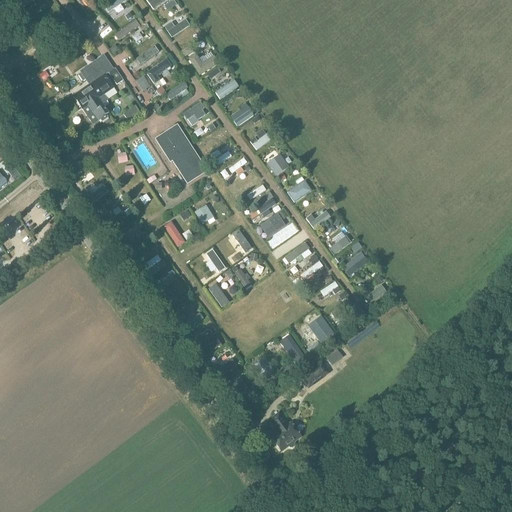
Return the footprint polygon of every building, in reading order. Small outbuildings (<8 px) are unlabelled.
[(124,10),(132,4),(128,0),(110,0),(106,4),(112,12),(120,5),(124,10)] [(145,0),(153,10),(167,0),(145,0)] [(135,21),(114,36),(118,42),(139,27),(135,21)] [(171,39),(189,27),(185,21),(174,28),(171,24),(165,29),(171,39)] [(192,45),(177,53),(180,59),(195,50),(192,45)] [(154,47),(136,60),(140,66),(158,53),(154,47)] [(194,70),(199,77),(219,64),(214,57),(203,64),(196,55),(188,60),(194,70)] [(115,69),(111,72),(102,58),(75,76),(78,80),(81,77),(88,87),(72,98),(86,118),(92,114),(97,122),(108,115),(97,100),(112,89),(104,77),(108,73),(117,86),(124,82),(115,69)] [(156,78),(171,67),(166,60),(147,74),(154,85),(159,82),(156,78)] [(45,72),(39,76),(43,81),(49,77),(45,72)] [(201,79),(207,89),(219,82),(214,72),(201,79)] [(233,81),(215,94),(220,101),(238,88),(233,81)] [(183,83),(165,95),(169,101),(188,89),(183,83)] [(144,85),(136,90),(142,99),(150,94),(144,85)] [(180,107),(188,102),(184,96),(177,101),(180,107)] [(201,111),(204,109),(200,104),(182,116),(186,121),(193,116),(197,121),(205,116),(201,111)] [(250,111),(233,122),(237,127),(253,116),(250,111)] [(238,136),(254,124),(250,118),(234,131),(238,136)] [(221,126),(195,143),(204,157),(230,140),(221,126)] [(187,186),(206,173),(176,127),(155,141),(170,164),(172,162),(187,186)] [(267,135),(252,146),(256,151),(271,140),(267,135)] [(228,153),(213,162),(216,167),(231,158),(228,153)] [(118,166),(128,163),(125,154),(116,156),(118,166)] [(279,156),(266,165),(275,178),(288,169),(279,156)] [(243,159),(229,170),(232,174),(246,164),(243,159)] [(74,161),(65,168),(72,177),(81,170),(74,161)] [(244,167),(228,177),(232,182),(248,172),(244,167)] [(125,178),(134,177),(132,168),(123,169),(125,178)] [(17,171),(11,176),(14,181),(20,177),(17,171)] [(171,182),(178,197),(187,193),(180,178),(171,182)] [(88,179),(79,185),(83,190),(92,184),(88,179)] [(249,182),(234,191),(237,197),(252,187),(249,182)] [(304,182),(287,193),(294,204),(311,192),(304,182)] [(150,193),(157,187),(154,184),(147,189),(150,193)] [(262,186),(247,196),(250,201),(265,191),(262,186)] [(85,190),(79,194),(89,207),(108,192),(104,187),(91,197),(85,190)] [(272,200),(257,210),(261,215),(275,205),(272,200)] [(205,206),(194,213),(202,226),(213,219),(205,206)] [(123,213),(105,226),(109,233),(128,221),(123,213)] [(326,213),(309,225),(314,231),(331,219),(326,213)] [(277,215),(264,224),(267,229),(281,220),(277,215)] [(179,223),(182,228),(190,225),(187,219),(179,223)] [(171,223),(163,228),(177,249),(184,244),(171,223)] [(238,231),(232,236),(245,254),(251,250),(238,231)] [(262,231),(256,235),(260,241),(266,237),(262,231)] [(289,234),(274,242),(277,248),(292,240),(289,234)] [(128,257),(147,243),(142,236),(130,245),(124,237),(117,242),(128,257)] [(346,238),(328,251),(333,257),(350,244),(346,238)] [(304,244),(284,259),(288,265),(309,250),(304,244)] [(212,252),(206,256),(219,273),(224,270),(212,252)] [(364,258),(345,273),(349,278),(368,263),(364,258)] [(162,260),(146,272),(150,278),(166,266),(162,260)] [(319,263),(301,276),(305,281),(322,267),(319,263)] [(213,281),(219,277),(209,264),(203,268),(213,281)] [(240,271),(234,275),(245,291),(251,287),(240,271)] [(255,272),(252,279),(259,282),(262,275),(255,272)] [(176,281),(157,294),(166,307),(185,294),(176,281)] [(334,283),(320,292),(324,297),(338,288),(334,283)] [(222,309),(229,304),(215,285),(208,290),(222,309)] [(381,287),(364,299),(368,306),(385,293),(381,287)] [(348,302),(330,314),(334,320),(351,308),(348,302)] [(199,314),(182,328),(186,333),(203,320),(199,314)] [(322,318),(308,328),(320,344),(334,335),(322,318)] [(294,336),(308,351),(313,346),(300,331),(294,336)] [(213,335),(206,341),(201,335),(188,344),(193,350),(196,348),(204,358),(221,346),(213,335)] [(294,359),(301,354),(289,336),(282,341),(294,359)] [(336,349),(325,358),(332,367),(343,358),(336,349)] [(264,358),(258,362),(265,373),(261,376),(265,383),(276,376),(264,358)] [(218,380),(236,367),(232,361),(221,369),(216,362),(209,367),(218,380)] [(320,363),(299,379),(308,390),(329,374),(320,363)] [(239,379),(226,388),(236,403),(250,393),(239,379)] [(271,439),(281,452),(288,447),(290,448),(292,448),(294,447),(294,445),(293,443),(294,443),(292,441),(299,436),(290,424),(287,426),(279,414),(269,421),(275,430),(276,429),(279,433),(271,439)]
